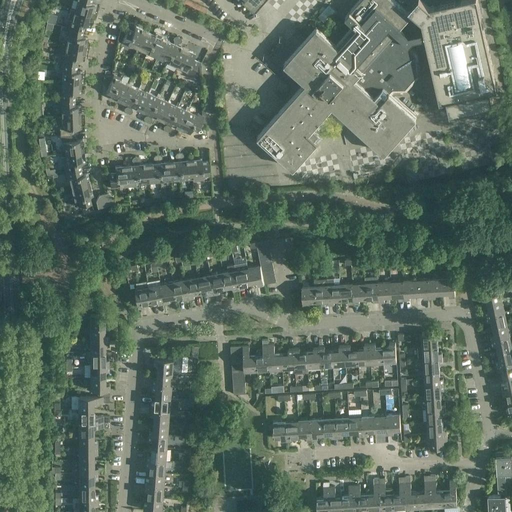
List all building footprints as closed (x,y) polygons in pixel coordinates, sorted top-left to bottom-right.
[(77,0),(75,9),(93,15),(96,4),(91,3),(91,0),(77,0)] [(295,72),(289,79),(290,86),(296,91),(258,134),(258,136),(292,167),(294,167),(318,139),(323,133),(314,126),(332,106),(383,152),(385,151),(416,117),(416,116),(392,94),(394,91),(406,91),(420,76),(418,52),(409,44),(396,32),(401,26),(410,15),(410,14),(394,0),(358,0),(349,10),(350,11),(345,16),(354,24),(336,44),(316,26),(283,62),(295,72)] [(478,0),(454,0),(427,6),(426,4),(417,13),(421,16),(424,30),(409,33),(401,26),(396,32),(409,44),(414,38),(426,36),(440,100),(447,99),(450,113),(493,103),(490,89),(497,88),(478,0)] [(327,7),(320,14),(325,20),(332,13),(327,7)] [(90,26),(93,15),(70,8),(67,19),(70,20),(68,26),(81,29),(82,23),(90,26)] [(134,30),(128,28),(121,24),(117,40),(127,45),(128,43),(138,48),(146,30),(136,25),(134,30)] [(81,29),(68,26),(67,26),(67,34),(69,34),(67,45),(85,48),(87,37),(80,36),(81,29)] [(153,34),(146,30),(138,48),(147,52),(159,27),(157,26),(154,27),(153,29),(154,32),(153,34)] [(159,27),(147,52),(157,57),(165,39),(158,36),(159,34),(161,33),(162,31),(161,28),(159,27)] [(173,43),(165,39),(157,57),(167,61),(179,37),(176,36),(174,36),(173,39),(174,41),(173,43)] [(179,37),(167,61),(177,66),(185,48),(177,45),(178,43),(181,42),(181,40),(181,38),(179,37)] [(85,48),(67,45),(65,55),(63,55),(62,63),(77,64),(78,58),(84,59),(85,48)] [(195,53),(185,48),(177,66),(186,70),(186,72),(192,75),(194,70),(198,61),(193,58),(195,53)] [(77,64),(62,63),(61,70),(63,70),(62,81),(82,82),(82,71),(77,70),(77,64)] [(120,77),(114,74),(108,86),(110,90),(113,91),(110,96),(121,101),(129,84),(119,79),(120,77)] [(82,82),(62,81),(62,91),(59,91),(59,99),(75,99),(75,93),(81,93),(82,82)] [(129,84),(121,101),(128,104),(127,106),(125,107),(124,109),(125,112),(127,113),(138,88),(129,84)] [(148,93),(138,88),(127,113),(129,113),(132,113),(133,110),(132,108),(133,106),(140,110),(148,93)] [(148,93),(140,110),(148,113),(147,115),(144,116),(144,118),(144,121),(146,122),(160,93),(157,92),(155,96),(148,93)] [(160,93),(146,122),(148,123),(151,122),(152,119),(151,117),(152,115),(160,119),(168,102),(160,98),(161,94),(160,93)] [(75,99),(59,99),(60,106),(62,106),(62,117),(81,116),(80,105),(75,105),(75,99)] [(168,102),(160,119),(167,123),(166,124),(164,125),(163,127),(164,130),(166,131),(179,103),(177,101),(175,105),(168,102)] [(179,103),(166,131),(168,132),(171,131),(172,128),(171,126),(172,125),(179,128),(187,111),(178,107),(180,103),(179,103)] [(197,115),(187,111),(179,128),(189,133),(192,128),(197,130),(203,117),(206,117),(205,108),(201,108),(201,115),(198,113),(197,115)] [(81,116),(62,117),(62,128),(60,128),(60,132),(55,133),(55,135),(56,135),(56,136),(76,134),(76,127),(81,127),(81,116)] [(76,134),(56,136),(56,137),(61,136),(61,143),(64,143),(65,153),(84,150),(82,139),(77,140),(76,134)] [(84,150),(65,153),(66,164),(64,164),(65,168),(59,169),(60,173),(65,171),(81,168),(80,162),(85,161),(84,150)] [(179,152),(177,153),(175,155),(175,157),(177,158),(177,160),(169,161),(171,180),(182,179),(179,152)] [(184,154),(182,152),(179,152),(182,179),(192,178),(190,159),(182,160),(182,158),(184,156),(184,154)] [(158,154),(155,155),(154,157),(154,159),(156,161),(156,162),(148,163),(149,182),(160,181),(158,154)] [(162,156),(160,154),(158,154),(160,181),(171,180),(169,161),(161,162),(160,160),(162,158),(162,156)] [(136,156),(134,157),(132,159),(132,161),(134,163),(135,164),(126,165),(128,184),(139,183),(136,156)] [(141,158),(138,156),(136,156),(139,183),(149,182),(148,163),(139,164),(139,162),(141,160),(141,158)] [(202,158),(190,159),(192,178),(203,177),(203,179),(210,179),(209,166),(208,166),(208,161),(202,161),(202,158)] [(117,185),(128,184),(126,165),(115,166),(116,172),(109,173),(111,188),(117,187),(117,185)] [(81,168),(65,171),(67,179),(69,179),(72,189),(90,184),(88,173),(83,175),(81,168)] [(90,184),(72,189),(75,199),(73,200),(74,206),(87,203),(85,197),(93,195),(90,184)] [(268,240),(257,242),(257,246),(258,248),(269,246),(268,240)] [(269,246),(258,248),(259,254),(271,252),(269,246)] [(271,252),(259,254),(260,260),(272,258),(271,252)] [(272,258),(260,260),(261,265),(261,266),(273,263),(272,258)] [(251,282),(248,267),(247,261),(234,264),(239,288),(245,287),(244,284),(251,282)] [(273,263),(261,266),(262,272),(274,269),(273,263)] [(239,288),(234,264),(227,265),(229,271),(223,272),(226,287),(233,286),(233,289),(239,288)] [(261,265),(248,267),(251,282),(258,281),(258,285),(264,283),(263,278),(262,272),(261,266),(261,265)] [(274,269),(262,272),(263,278),(275,275),(274,269)] [(223,272),(211,274),(214,293),(220,292),(219,288),(226,287),(223,272)] [(211,274),(198,276),(201,292),(208,290),(209,294),(214,293),(211,274)] [(275,275),(263,278),(264,283),(276,281),(275,275)] [(198,276),(186,279),(189,297),(195,296),(194,293),(201,292),(198,276)] [(379,300),(378,281),(378,276),(365,276),(365,282),(366,297),(373,297),(373,301),(379,300)] [(454,276),(441,277),(442,293),(449,292),(449,296),(455,295),(454,276)] [(441,277),(428,278),(430,297),(436,297),(435,293),(442,293),(441,277)] [(315,285),(316,300),(322,300),(323,304),(329,303),(327,278),(314,279),(315,285)] [(341,299),(340,283),(334,284),(334,278),(327,278),(329,303),(334,303),(334,299),(341,299)] [(428,278),(416,279),(417,294),(424,294),(424,297),(430,297),(428,278)] [(164,302),(161,283),(160,279),(147,281),(148,286),(151,301),(158,300),(159,303),(164,302)] [(186,279),(173,281),(176,296),(183,295),(183,299),(189,297),(186,279)] [(403,279),(391,280),(392,296),(399,295),(399,299),(404,299),(403,279)] [(416,279),(403,279),(404,299),(410,298),(410,295),(417,294),(416,279)] [(391,280),(378,281),(379,300),(385,300),(384,296),(392,296),(391,280)] [(173,281),(161,283),(164,302),(170,301),(169,298),(176,296),(173,281)] [(365,282),(353,283),(354,302),(360,301),(359,298),(366,297),(365,282)] [(353,283),(340,283),(341,299),(348,299),(348,302),(354,302),(353,283)] [(315,285),(302,286),(303,305),(309,304),(309,301),(316,300),(315,285)] [(499,285),(481,289),(482,295),(485,295),(487,301),(502,298),(499,285)] [(148,286),(135,288),(139,307),(145,306),(145,302),(151,301),(148,286)] [(502,298),(487,301),(488,308),(485,309),(486,314),(505,310),(502,298)] [(505,310),(486,314),(487,320),(491,319),(492,326),(507,323),(505,310)] [(109,313),(89,313),(89,326),(105,326),(105,319),(109,319),(109,313)] [(507,323),(492,326),(493,333),(490,333),(491,339),(510,335),(507,323)] [(105,326),(89,326),(90,339),(109,338),(109,333),(105,333),(105,326)] [(441,331),(422,332),(423,345),(438,344),(438,337),(441,337),(441,331)] [(511,344),(510,335),(491,339),(493,345),(496,344),(497,351),(511,347),(511,344)] [(109,338),(90,339),(90,351),(105,351),(105,344),(109,344),(109,338)] [(389,345),(383,346),(384,361),(397,360),(396,342),(389,342),(389,345)] [(263,353),(256,354),(257,369),(270,368),(268,343),(262,344),(263,353)] [(274,343),(268,343),(270,368),(283,368),(282,352),(275,353),(274,343)] [(364,347),(357,347),(358,363),(371,362),(370,343),(364,343),(364,347)] [(376,343),(370,343),(371,362),(384,361),(383,346),(376,346),(376,343)] [(350,344),(345,345),(346,364),(358,363),(357,347),(351,348),(350,344)] [(438,344),(423,345),(423,358),(443,356),(442,351),(438,351),(438,344)] [(243,351),(244,357),(244,363),(244,369),(244,370),(257,369),(256,354),(250,354),(249,345),(243,345),(243,351)] [(339,349),(332,349),(333,364),(346,364),(345,345),(339,345),(339,349)] [(314,350),(307,351),(308,366),(320,365),(319,346),(313,347),(314,350)] [(325,346),(319,346),(320,365),(333,364),(332,349),(325,349),(325,346)] [(511,347),(497,351),(499,357),(495,358),(497,364),(511,360),(511,347)] [(288,352),(282,352),(283,368),(295,367),(294,348),(288,348),(288,352)] [(308,372),(307,351),(300,351),(300,348),(294,348),(295,367),(296,373),(308,372)] [(105,351),(90,351),(90,364),(109,364),(109,358),(105,358),(105,351)] [(443,356),(423,358),(424,370),(440,369),(439,363),(443,362),(443,356)] [(158,364),(158,371),(173,372),(174,359),(155,357),(154,364),(158,364)] [(511,360),(497,364),(498,370),(501,369),(503,376),(511,373),(511,360)] [(109,364),(90,364),(90,377),(105,376),(105,370),(109,369),(109,364)] [(440,369),(424,370),(425,383),(444,382),(444,376),(440,376),(440,369)] [(173,372),(158,371),(157,378),(153,377),(153,383),(172,384),(173,372)] [(511,373),(503,376),(504,382),(501,383),(502,389),(511,386),(511,373)] [(109,396),(109,389),(109,383),(105,383),(105,376),(90,377),(90,390),(97,390),(97,396),(109,396)] [(444,382),(425,383),(426,396),(441,395),(441,388),(444,388),(444,382)] [(172,384),(153,383),(153,389),(156,389),(156,396),(171,397),(172,384)] [(511,386),(502,389),(503,394),(506,394),(508,400),(511,399),(511,386)] [(441,395),(426,396),(427,408),(445,407),(445,401),(442,402),(441,395)] [(109,402),(109,396),(97,396),(78,396),(78,409),(94,409),(94,402),(109,402)] [(171,397),(156,396),(155,403),(152,402),(151,408),(170,410),(171,397)] [(445,407),(427,408),(427,421),(443,420),(442,413),(446,413),(445,407)] [(170,410),(151,408),(151,414),(154,414),(154,421),(169,422),(170,410)] [(94,409),(78,409),(78,422),(109,421),(109,416),(94,416),(94,409)] [(400,413),(387,414),(388,433),(394,433),(394,429),(401,429),(400,413)] [(387,414),(374,415),(375,430),(382,430),(382,434),(388,433),(387,414)] [(374,415),(362,416),(363,435),(369,434),(368,431),(375,430),(374,415)] [(349,416),(336,417),(338,436),(343,436),(343,432),(350,432),(349,416)] [(362,416),(349,416),(350,432),(357,432),(357,435),(363,435),(362,416)] [(336,417),(324,418),(325,434),(331,433),(332,437),(338,436),(336,417)] [(324,418),(311,419),(312,438),(318,438),(318,434),(325,434),(324,418)] [(298,419),(286,420),(287,440),(293,439),(292,435),(299,435),(298,419)] [(311,419),(298,419),(299,435),(306,435),(306,438),(312,438),(311,419)] [(286,420),(273,421),(274,437),(281,436),(281,440),(287,440),(286,420)] [(443,420),(427,421),(428,434),(447,432),(447,427),(443,427),(443,420)] [(109,421),(78,422),(78,434),(94,434),(94,427),(109,427),(109,421)] [(169,422),(154,421),(153,428),(150,427),(149,433),(168,435),(169,422)] [(447,432),(428,434),(429,447),(444,446),(444,438),(448,438),(447,432)] [(168,435),(149,433),(149,439),(152,439),(152,446),(167,447),(168,435)] [(94,434),(78,434),(78,447),(98,447),(98,441),(94,441),(94,434)] [(167,447),(152,446),(151,453),(148,453),(147,459),(166,460),(167,447)] [(98,447),(78,447),(78,460),(94,460),(94,453),(98,452),(98,447)] [(511,451),(496,452),(498,492),(507,492),(506,472),(511,471),(511,451)] [(166,460),(147,459),(147,464),(150,465),(150,472),(165,473),(166,460)] [(94,460),(78,460),(79,472),(98,472),(98,466),(94,466),(94,460)] [(98,472),(79,472),(79,485),(94,485),(94,478),(98,478),(98,472)] [(165,473),(150,472),(149,478),(146,478),(145,484),(164,485),(165,473)] [(425,490),(418,491),(419,506),(432,505),(430,474),(424,475),(425,490)] [(436,474),(430,474),(432,505),(444,504),(443,489),(437,489),(436,474)] [(410,475),(405,476),(406,507),(419,506),(418,491),(411,491),(410,475)] [(400,492),(393,492),(394,507),(406,507),(405,476),(399,476),(400,492)] [(374,493),(367,493),(368,509),(381,508),(379,477),(373,477),(374,493)] [(385,477),(379,477),(381,508),(394,507),(393,492),(386,492),(385,477)] [(450,489),(443,489),(444,504),(457,504),(456,478),(449,479),(450,489)] [(164,485),(145,484),(145,490),(148,490),(148,497),(163,498),(164,485)] [(349,494),(342,495),(343,510),(356,510),(354,484),(348,485),(349,494)] [(360,484),(354,484),(356,510),(368,509),(367,493),(361,494),(360,484)] [(94,485),(79,485),(79,498),(98,498),(98,492),(94,492),(94,485)] [(335,485),(329,486),(330,511),(343,510),(342,495),(335,495),(335,485)] [(324,496),(317,496),(317,511),(330,511),(329,486),(323,486),(324,496)] [(485,495),(485,511),(502,511),(502,510),(506,510),(505,494),(485,495)] [(163,498),(148,497),(147,503),(144,503),(143,510),(162,511),(163,498)] [(98,498),(79,498),(79,510),(94,510),(94,503),(98,503),(98,498)]
